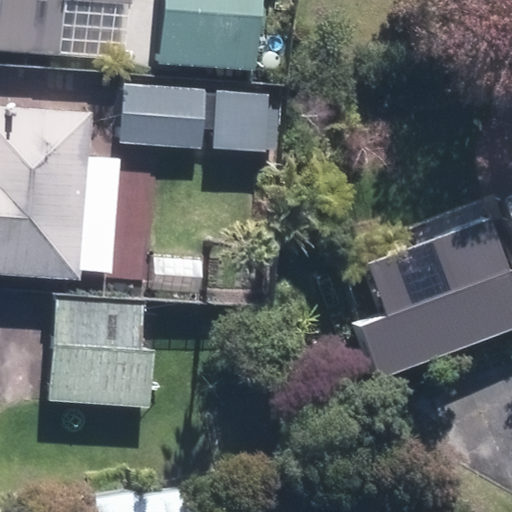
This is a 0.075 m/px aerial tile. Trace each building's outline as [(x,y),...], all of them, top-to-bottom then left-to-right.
[(0,0),(0,54),(115,62),(119,0),(0,0)] [(154,0),(150,64),(257,72),(262,0),(154,0)] [(256,98),(118,87),(114,142),(252,153),(256,98)] [(0,275),(98,283),(107,166),(74,163),(78,116),(0,109),(0,275)] [(47,296),(40,400),(138,407),(145,303),(47,296)] [(71,501),(71,511),(212,511),(212,493),(71,501)]
